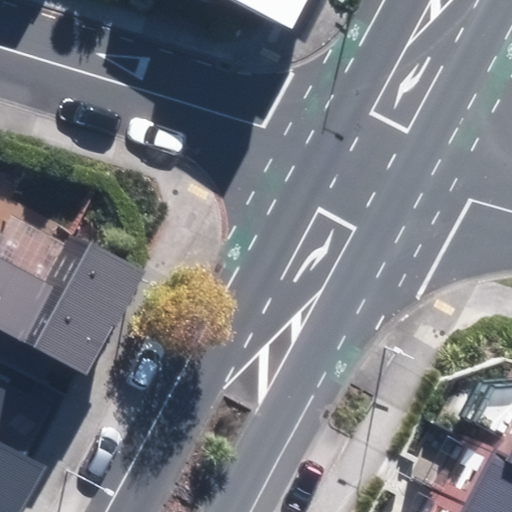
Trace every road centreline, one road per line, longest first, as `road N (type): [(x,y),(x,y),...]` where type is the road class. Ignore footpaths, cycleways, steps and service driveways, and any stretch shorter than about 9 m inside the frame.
road 1 (tertiary): [(139,511),(333,150)]
road 2 (tertiary): [(407,171),(232,511)]
road 3 (residential): [(0,48),(333,150)]
road 4 (tertiary): [(498,0),(407,171)]
road 5 (tertiary): [(333,150),(411,0)]
